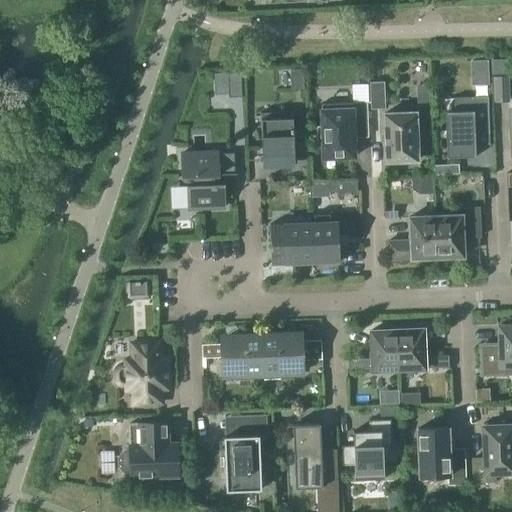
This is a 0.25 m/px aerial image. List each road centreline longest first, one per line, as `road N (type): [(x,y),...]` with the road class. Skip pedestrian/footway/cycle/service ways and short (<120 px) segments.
road 1 (unclassified): [(10,511),(177,0)]
road 2 (residential): [(511,292),(186,306)]
